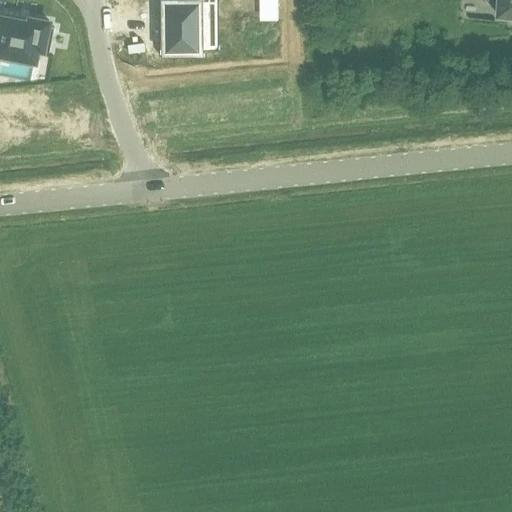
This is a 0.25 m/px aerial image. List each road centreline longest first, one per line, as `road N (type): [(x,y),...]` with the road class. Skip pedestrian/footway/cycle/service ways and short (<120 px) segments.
road 1 (unclassified): [(143,190),(511,156)]
road 2 (residential): [(143,190),(105,80),(90,0)]
road 3 (unclassified): [(0,205),(143,190)]
